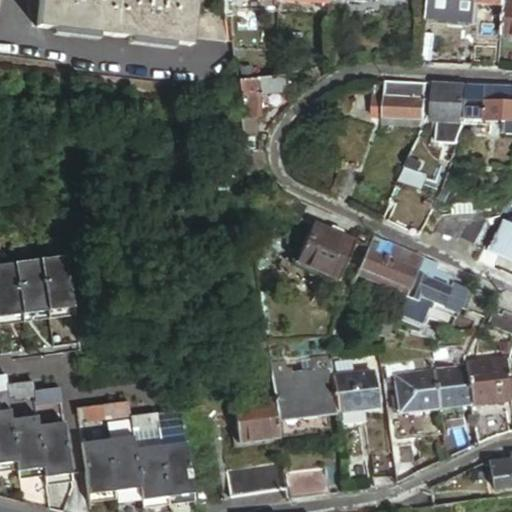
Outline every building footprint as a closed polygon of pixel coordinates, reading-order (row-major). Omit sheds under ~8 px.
[(195,39),(199,10),(199,0),(43,0),(40,30),(194,48),(195,39)] [(506,9),(506,0),(430,0),(430,11),(478,15),(478,20),(504,22),(506,9)] [(504,22),(503,34),(511,34),(511,9),(506,9),(504,22)] [(228,43),(224,13),(199,10),(195,39),(228,43)] [(275,77),(238,82),(243,123),(256,121),(262,120),(261,108),(260,98),(265,97),(276,96),(275,77)] [(425,124),(427,85),(374,83),(373,120),(385,120),(385,128),(423,129),(425,124)] [(466,124),(467,87),(436,86),(434,123),(439,124),(466,124)] [(487,88),(469,88),(468,122),(511,123),(511,103),(486,102),(487,88)] [(511,103),(511,89),(487,88),(486,102),(511,103)] [(243,123),(245,141),(251,141),(250,136),(257,135),(256,121),(243,123)] [(466,124),(439,124),(439,132),(462,133),(466,124)] [(462,133),(439,132),(438,146),(458,147),(462,133)] [(269,176),(261,154),(246,156),(250,182),(269,176)] [(357,171),(342,165),(331,191),(347,197),(357,171)] [(422,178),(405,170),(400,183),(417,190),(422,178)] [(273,190),(269,176),(250,182),(254,197),(273,190)] [(281,218),(291,198),(275,190),(273,190),(254,197),(252,197),(254,214),(263,215),(264,214),(281,218)] [(483,218),(468,211),(456,237),(471,244),(483,218)] [(313,223),(300,252),(294,264),(321,276),(336,283),(355,242),(313,223)] [(511,225),(507,224),(503,224),(499,235),(511,240),(511,225)] [(511,240),(499,235),(498,234),(490,252),(511,262),(511,240)] [(396,248),(374,238),(368,251),(390,261),(396,248)] [(406,269),(412,255),(396,248),(390,261),(406,269)] [(294,264),(300,252),(295,250),(287,266),(319,280),(321,276),(294,264)] [(368,251),(353,284),(358,286),(364,271),(408,291),(416,275),(416,273),(406,269),(390,261),(368,251)] [(422,260),(412,255),(406,269),(416,273),(422,260)] [(63,259),(0,269),(0,322),(71,311),(63,259)] [(437,267),(422,260),(416,273),(417,274),(416,275),(430,281),(435,271),(437,267)] [(454,279),(435,271),(430,281),(449,290),(452,285),(454,279)] [(408,291),(407,293),(430,303),(441,308),(449,290),(430,281),(416,275),(408,291)] [(441,308),(457,316),(468,293),(452,285),(449,290),(441,308)] [(430,303),(407,293),(400,307),(397,314),(419,325),(430,303)] [(511,335),(511,315),(504,311),(501,317),(494,313),(488,325),(511,335)] [(388,339),(395,322),(374,314),(368,331),(388,339)] [(448,350),(433,351),(434,361),(449,359),(448,350)] [(382,354),(331,359),(332,368),(333,378),(375,374),(375,370),(384,369),(384,367),(382,354)] [(469,369),(473,406),(511,401),(511,380),(510,360),(468,364),(469,369)] [(435,373),(434,361),(388,366),(389,377),(396,376),(398,396),(400,413),(400,416),(439,411),(435,373)] [(332,368),(273,374),(276,397),(278,418),(327,413),(337,412),(333,378),(332,368)] [(439,411),(473,408),(473,406),(469,369),(435,373),(439,411)] [(375,374),(333,378),(337,412),(337,415),(379,410),(375,374)] [(28,386),(11,388),(13,400),(13,403),(30,401),(30,397),(28,386)] [(13,400),(11,388),(3,389),(4,396),(5,401),(13,400)] [(55,393),(38,396),(40,408),(40,411),(57,408),(55,393)] [(31,410),(40,408),(38,396),(30,397),(30,401),(31,410)] [(400,413),(398,396),(391,396),(393,413),(400,413)] [(278,418),(276,397),(234,402),(239,443),(281,438),(280,437),(278,418)] [(124,407),(107,410),(109,425),(126,422),(124,407)] [(107,410),(99,411),(101,426),(109,425),(107,410)] [(99,411),(83,413),(84,426),(85,428),(101,426),(99,411)] [(83,413),(76,414),(77,427),(84,426),(83,413)] [(327,413),(278,418),(280,437),(329,431),(327,413)] [(474,419),(478,446),(503,436),(511,435),(509,414),(474,419)] [(0,470),(15,468),(17,478),(42,474),(44,485),(68,481),(61,428),(35,431),(34,422),(8,425),(7,416),(0,417),(0,470)] [(179,416),(163,418),(165,433),(181,430),(179,416)] [(163,418),(152,420),(154,434),(158,434),(165,433),(163,418)] [(152,420),(136,422),(138,437),(154,434),(152,420)] [(138,437),(133,437),(134,450),(160,447),(158,434),(154,434),(138,437)] [(129,442),(78,449),(85,500),(136,493),(138,503),(190,496),(183,444),(160,447),(134,450),(130,451),(129,442)] [(267,492),(287,490),(285,474),(284,461),(264,463),(267,492)] [(511,489),(511,461),(492,465),(495,492),(511,489)] [(267,492),(264,463),(251,465),(254,494),(267,492)] [(254,494),(251,465),(238,466),(241,495),(254,494)] [(411,465),(395,465),(397,484),(411,478),(411,465)] [(241,495),(238,466),(225,468),(228,497),(241,495)] [(288,500),(328,496),(325,469),(285,474),(287,490),(288,500)]
